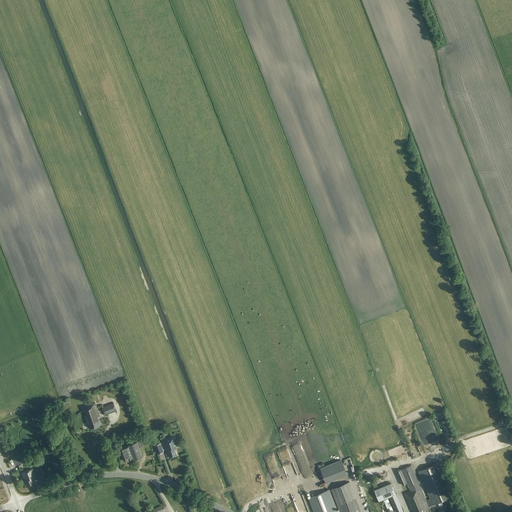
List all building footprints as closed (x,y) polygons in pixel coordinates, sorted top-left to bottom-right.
[(88,424),(90,429),(100,425),(97,416),(99,416),(95,402),(81,407),(87,424),(88,424)] [(102,407),(104,414),(116,410),(113,403),(102,407)] [(167,452),(169,458),(177,455),(174,447),(178,446),(174,436),(172,437),(165,440),(165,439),(163,440),(167,451),(167,450),(168,452),(167,452)] [(128,445),(129,448),(124,449),(124,448),(119,450),(124,461),(132,458),(133,460),(142,457),(137,442),(128,445)] [(155,445),(158,454),(163,452),(160,443),(155,445)] [(321,469),(325,479),(346,471),(342,461),(321,469)] [(410,491),(404,493),(411,511),(414,510),(414,511),(426,511),(429,509),(428,507),(452,497),(438,463),(418,471),(429,499),(426,501),(411,466),(401,470),(403,476),(399,478),(402,485),(406,483),(410,491)] [(24,481),(25,485),(34,482),(32,478),(35,477),(32,469),(21,473),(24,481)] [(44,474),(38,476),(41,483),(46,481),(44,474)] [(331,489),(339,510),(337,511),(329,490),(308,497),(314,511),(360,511),(350,482),(331,489)] [(374,490),(379,501),(395,494),(390,483),(374,490)] [(389,499),(386,500),(390,511),(396,511),(392,502),(391,503),(389,499)]
